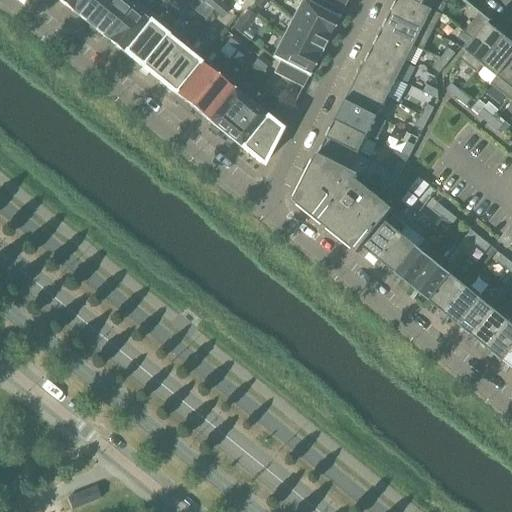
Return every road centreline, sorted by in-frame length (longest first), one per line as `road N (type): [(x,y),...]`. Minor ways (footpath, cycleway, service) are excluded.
road 1 (secondary): [(380,511),(0,208)]
road 2 (secondary): [(0,299),(263,511)]
road 3 (residential): [(511,415),(261,209)]
road 4 (residential): [(261,209),(18,0)]
road 5 (residential): [(366,0),(261,209)]
road 6 (residential): [(0,365),(175,511)]
